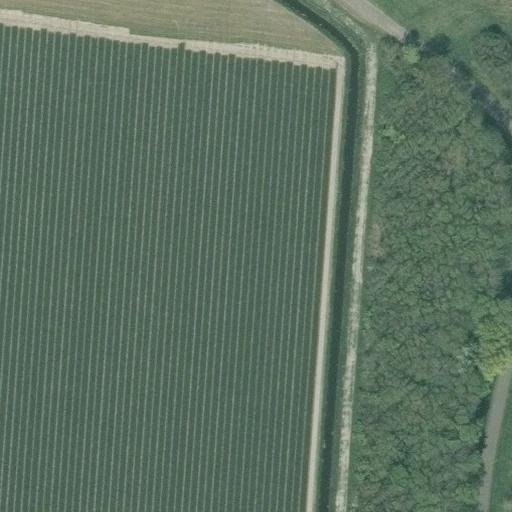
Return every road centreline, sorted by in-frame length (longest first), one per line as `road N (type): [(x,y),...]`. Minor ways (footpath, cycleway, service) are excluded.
road 1 (unknown): [(393,29),(372,48),(342,511)]
road 2 (unclassified): [(511,136),(357,0)]
road 3 (unclassified): [(482,511),(511,360)]
